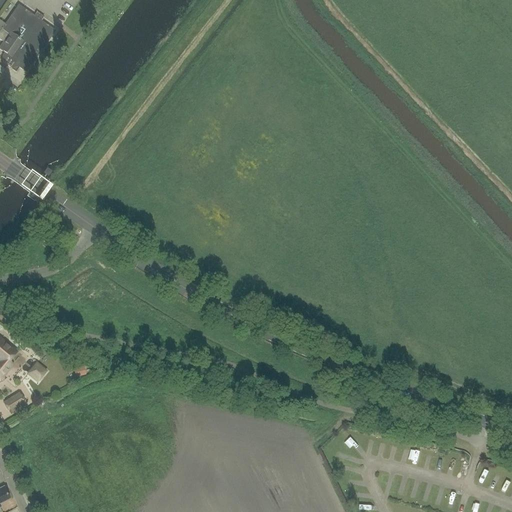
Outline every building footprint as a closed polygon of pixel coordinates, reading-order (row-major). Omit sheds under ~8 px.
[(0,46),(0,49),(5,53),(2,57),(4,63),(12,69),(19,68),(18,68),(21,70),(43,39),(49,42),(56,32),(40,21),(41,19),(37,16),(36,18),(18,6),(1,30),(0,29),(0,41),(2,43),(0,46)] [(0,361),(0,381),(0,382),(11,369),(7,366),(17,353),(0,338),(0,360),(0,361)] [(26,375),(38,384),(48,372),(36,363),(26,375)] [(86,365),(76,368),(79,377),(89,374),(86,365)] [(10,414),(26,404),(19,394),(4,404),(10,414)] [(0,508),(1,508),(0,505),(10,500),(4,488),(0,489),(0,508)]
